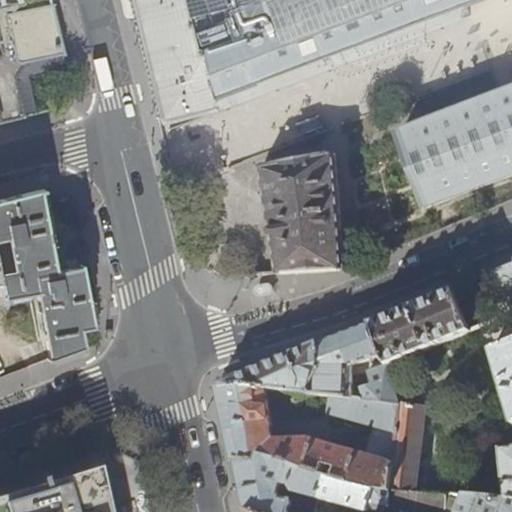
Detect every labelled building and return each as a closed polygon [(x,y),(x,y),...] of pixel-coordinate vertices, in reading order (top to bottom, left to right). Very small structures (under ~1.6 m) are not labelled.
[(128,0),(157,120),(211,106),(207,98),(248,83),(247,80),(349,42),(459,1),(462,0),(128,0)] [(0,122),(24,117),(15,78),(20,71),(26,62),(64,55),(57,24),(52,4),(51,4),(18,10),(18,7),(17,1),(0,4),(0,36),(1,42),(0,43),(0,122)] [(511,94),(376,146),(403,216),(408,215),(407,213),(424,207),(425,210),(511,176),(511,94)] [(336,154),(261,168),(269,217),(274,246),(279,275),(345,270),(341,221),(336,154)] [(36,292),(49,360),(65,354),(83,347),(79,330),(94,327),(87,286),(83,266),(55,271),(46,227),(40,190),(35,191),(20,195),(0,200),(0,237),(7,237),(14,271),(0,274),(0,290),(2,299),(36,292)] [(511,265),(504,269),(490,275),(509,317),(511,315),(511,342),(492,350),(511,417),(511,265)] [(388,365),(471,332),(453,290),(377,321),(370,324),(384,355),(388,365)] [(384,355),(370,324),(345,334),(319,345),(223,384),(220,385),(221,389),(227,387),(280,393),(310,396),(332,398),(352,400),(353,368),(384,355)] [(388,365),(369,372),(373,380),(360,392),(365,402),(399,405),(399,403),(388,365)] [(352,400),(332,398),(329,419),(376,426),(365,458),(310,441),(272,443),(267,397),(280,398),(280,393),(227,387),(221,389),(216,390),(217,393),(229,443),(232,459),(236,459),(238,469),(242,487),(246,505),(248,510),(246,510),(246,511),(288,511),(291,502),(277,497),(281,483),(290,486),(295,492),(318,498),(322,475),(372,494),(373,489),(391,491),(399,405),(365,402),(352,400)] [(399,405),(391,491),(418,493),(427,407),(399,403),(399,405)] [(511,449),(501,451),(509,501),(511,501),(511,449)] [(511,511),(511,501),(509,501),(418,493),(391,491),(373,489),(372,494),(322,475),(318,498),(369,511),(371,505),(413,511),(511,511)] [(110,511),(103,479),(0,511),(110,511)]
